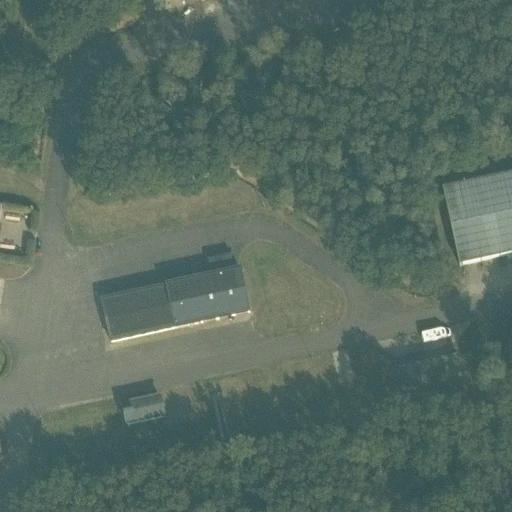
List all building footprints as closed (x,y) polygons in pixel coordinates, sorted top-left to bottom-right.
[(461,269),(511,258),(511,177),(444,193),(461,269)] [(166,266),(104,282),(107,292),(169,276),(166,266)] [(252,316),(243,273),(168,289),(168,290),(104,304),(113,345),(177,331),(177,332),(252,316)] [(460,359),(400,373),(404,393),(465,380),(460,359)] [(166,420),(162,400),(125,408),(130,428),(166,420)]
